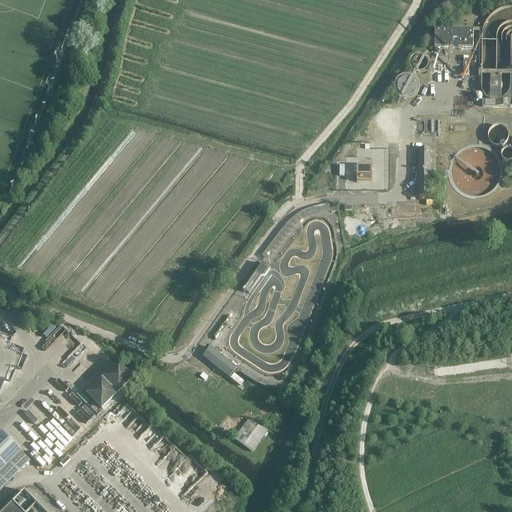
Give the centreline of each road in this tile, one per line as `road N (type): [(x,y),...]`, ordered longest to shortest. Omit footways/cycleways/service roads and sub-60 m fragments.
road 1 (unclassified): [(0,291),(158,359),(180,359),(288,212),(336,199)]
road 2 (track): [(301,511),(326,401),(350,346),(373,328),(511,296)]
road 3 (track): [(300,207),(302,161),(348,113),(418,0)]
road 4 (unknown): [(183,511),(116,438),(102,437),(60,472)]
